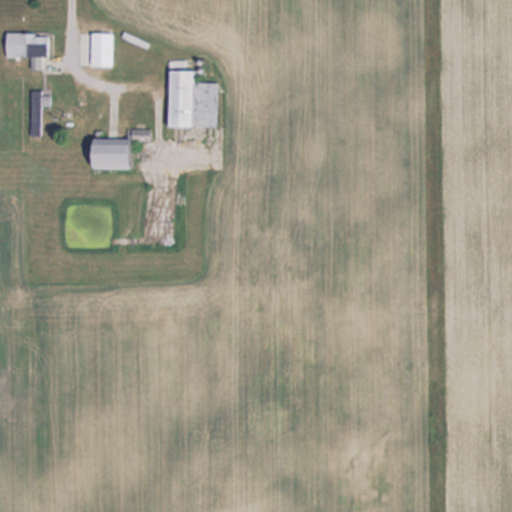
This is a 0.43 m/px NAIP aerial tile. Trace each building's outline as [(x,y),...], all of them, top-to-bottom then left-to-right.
[(44,69),(44,57),(52,57),(52,33),(4,33),(4,58),(31,58),(31,69),(44,69)] [(115,33),(90,33),(90,66),(115,66),(115,33)] [(164,126),(217,126),(217,82),(196,82),(196,70),(164,70),(164,126)] [(30,134),(43,135),(45,106),(53,107),(54,92),(32,91),(30,134)] [(127,138),(82,138),(82,169),(127,169),(127,138)]
